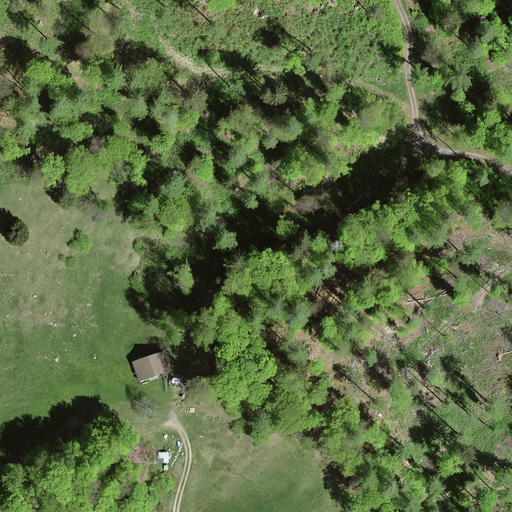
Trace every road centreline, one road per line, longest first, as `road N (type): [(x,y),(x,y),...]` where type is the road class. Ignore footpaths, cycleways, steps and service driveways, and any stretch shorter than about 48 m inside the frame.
road 1 (track): [(415,121),(379,90),(289,70),(245,68),(171,83)]
road 2 (track): [(511,176),(485,159),(422,144),(406,74),(409,34),(396,0)]
